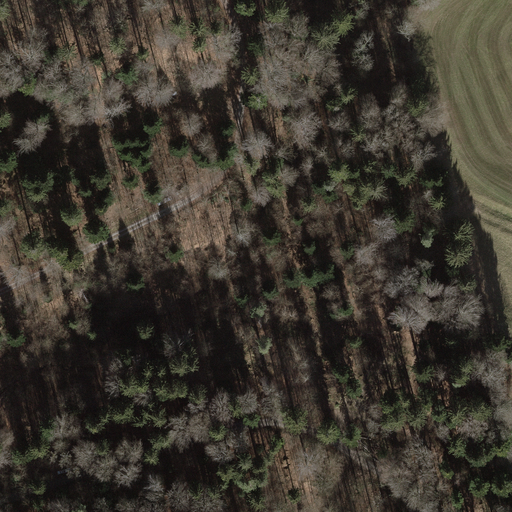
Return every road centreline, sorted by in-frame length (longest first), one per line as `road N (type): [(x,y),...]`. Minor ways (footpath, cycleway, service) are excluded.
road 1 (track): [(0,502),(186,440),(281,422),(332,442),(384,477),(414,511)]
road 2 (track): [(224,0),(244,65),(244,123),(226,172),(188,206),(0,292)]
